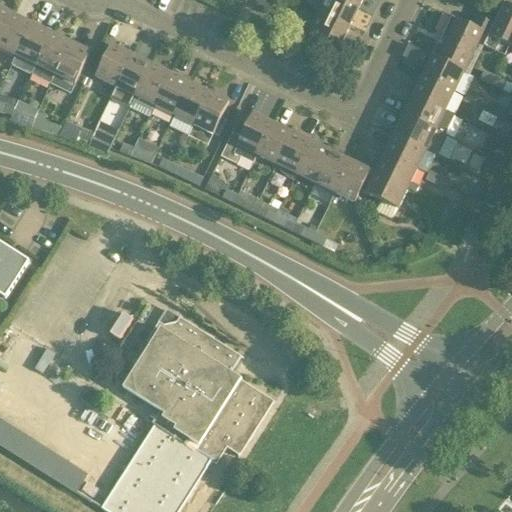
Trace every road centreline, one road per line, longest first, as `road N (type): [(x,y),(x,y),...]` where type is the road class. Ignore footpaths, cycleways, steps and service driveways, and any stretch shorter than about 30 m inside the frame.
road 1 (tertiary): [(454,386),(323,292),(147,204),(0,151)]
road 2 (residential): [(109,6),(133,9),(348,114),(367,110),(417,0)]
road 3 (residential): [(355,511),(454,386)]
